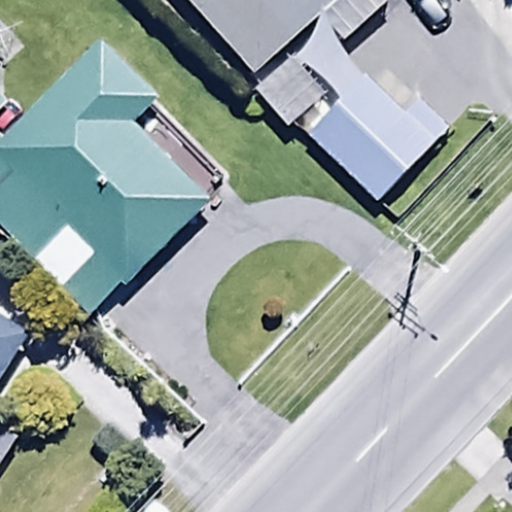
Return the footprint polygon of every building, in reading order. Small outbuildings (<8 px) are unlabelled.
[(380,5),(374,0),(174,0),(289,132),(352,78),(328,51),(380,5)] [(511,10),(502,0),(443,0),(437,6),(511,84),(511,10)] [(91,47),(0,129),(0,252),(68,327),(199,209),(124,126),(145,107),(91,47)] [(395,115),(357,76),(297,135),(368,207),(443,132),(411,99),(395,115)] [(0,454),(11,438),(0,430),(0,371),(24,338),(0,321),(0,454)]
